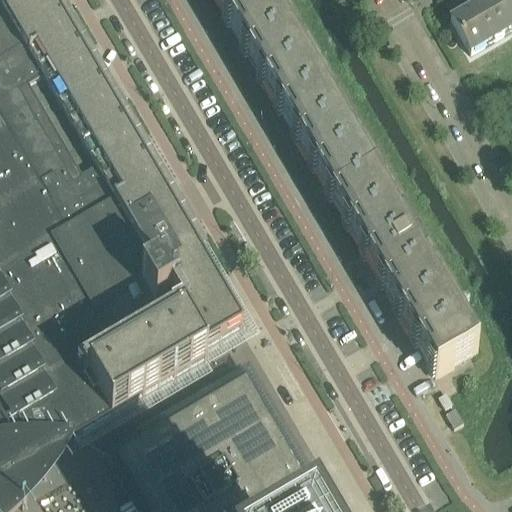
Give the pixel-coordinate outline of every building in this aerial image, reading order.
[(0,0),(0,454),(1,454),(9,453),(15,444),(23,431),(21,425),(25,423),(26,424),(27,426),(28,427),(31,428),(33,428),(35,428),(36,427),(38,426),(39,425),(41,424),(42,422),(42,420),(42,419),(42,417),(42,416),(42,415),(41,413),(45,411),(62,425),(80,441),(111,422),(207,367),(202,359),(242,336),(198,261),(204,257),(166,192),(53,0),(0,0)] [(435,383),(477,358),(477,357),(475,358),(305,68),(265,0),(211,0),(361,254),(360,254),(383,293),(435,381),(434,381),(435,383)] [(511,1),(511,0),(492,0),(474,11),(450,25),(471,59),(511,35),(511,1)] [(319,511),(245,386),(114,463),(131,491),(137,502),(130,507),(120,511),(319,511)] [(445,400),(439,404),(445,414),(451,410),(445,400)] [(445,420),(451,430),(453,434),(463,429),(455,414),(445,420)] [(78,453),(70,437),(46,437),(23,440),(0,444),(0,511),(28,511),(42,498),(57,475),(62,467),(78,453)]
